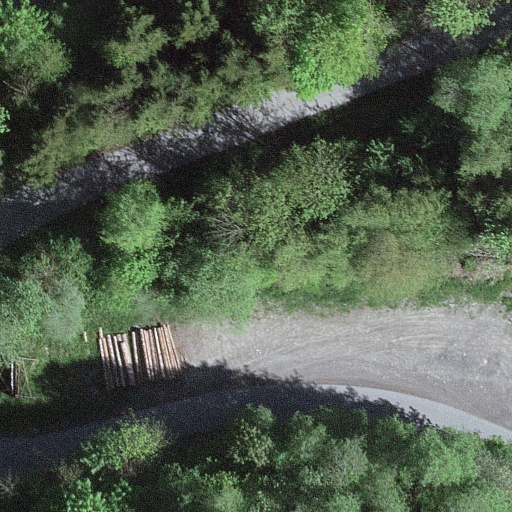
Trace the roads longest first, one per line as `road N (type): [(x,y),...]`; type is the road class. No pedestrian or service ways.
road 1 (tertiary): [(511,18),(0,222)]
road 2 (tertiary): [(0,455),(48,455),(170,409),(318,404),(511,452)]
